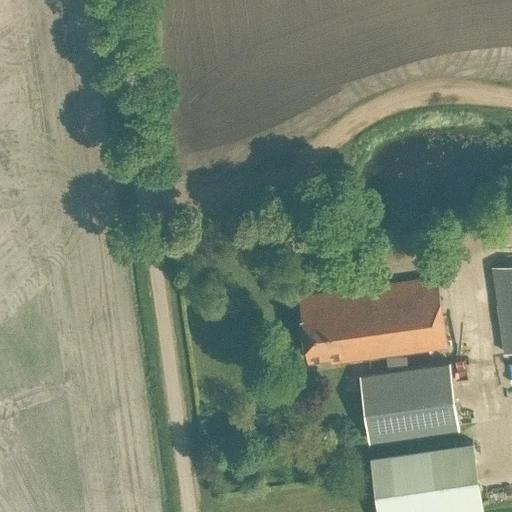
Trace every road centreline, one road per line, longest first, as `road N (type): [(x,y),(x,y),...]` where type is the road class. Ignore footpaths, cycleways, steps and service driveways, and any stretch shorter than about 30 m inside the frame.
road 1 (unclassified): [(194,511),(121,0)]
road 2 (unknown): [(290,177),(310,222),(341,255),(367,267),(450,260),(511,418)]
road 3 (unknown): [(290,177),(318,129),(391,87),(511,92)]
road 4 (unknown): [(150,194),(290,177)]
